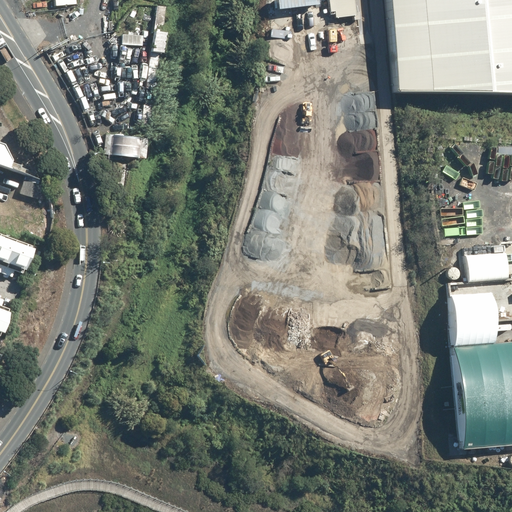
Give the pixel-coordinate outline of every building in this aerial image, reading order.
[(307,19),(307,0),(298,0),(298,19),(307,19)] [(355,16),(353,0),(328,0),(330,15),(334,14),(335,19),(355,16)] [(511,0),(391,0),(398,83),(511,85),(511,0)] [(163,34),(165,6),(155,6),(153,34),(163,34)] [(154,92),(159,48),(151,47),(145,91),(154,92)] [(151,126),(152,107),(143,106),(142,125),(151,126)] [(103,132),(102,156),(144,158),(146,134),(103,132)] [(0,262),(5,264),(13,243),(0,238),(0,262)] [(5,264),(22,270),(29,249),(13,243),(5,264)] [(511,341),(440,349),(451,449),(511,442),(511,341)]
